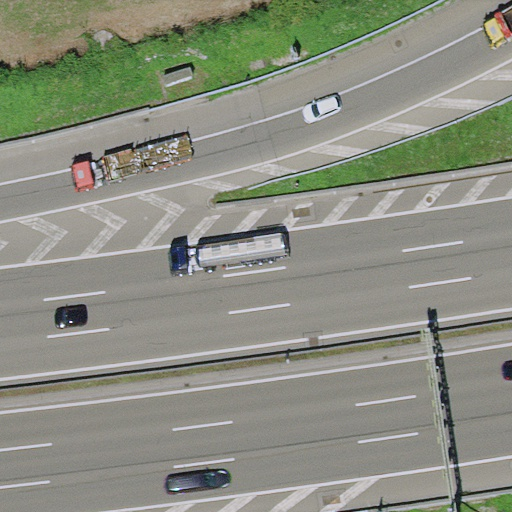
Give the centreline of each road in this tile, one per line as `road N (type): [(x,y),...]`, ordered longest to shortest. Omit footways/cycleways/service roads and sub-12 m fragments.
road 1 (motorway): [(511,33),(407,85),(280,133),(0,203)]
road 2 (motorway): [(511,237),(0,308)]
road 3 (motorway): [(0,467),(511,399)]
